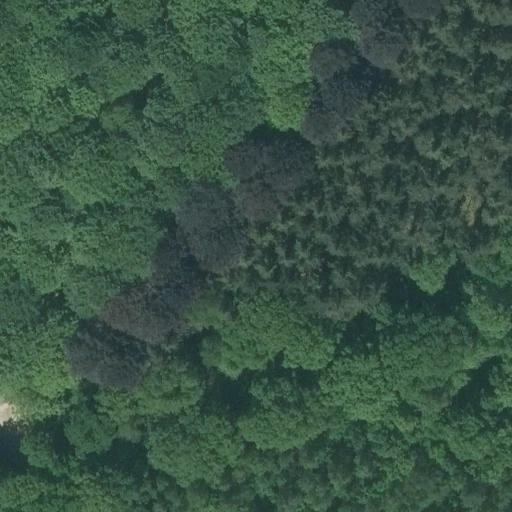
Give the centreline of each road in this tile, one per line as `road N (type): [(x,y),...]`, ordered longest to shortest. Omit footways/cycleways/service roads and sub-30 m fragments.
road 1 (unclassified): [(0,401),(138,318),(193,264),(406,0)]
road 2 (track): [(37,511),(10,395)]
